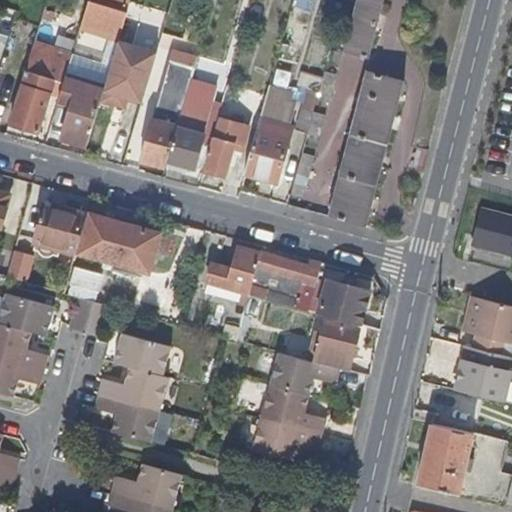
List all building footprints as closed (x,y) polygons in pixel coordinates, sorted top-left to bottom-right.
[(90,0),(82,27),(96,32),(104,0),(90,0)] [(118,0),(104,0),(96,32),(109,35),(118,0)] [(129,0),(118,0),(109,35),(120,39),(132,1),(129,0)] [(358,0),(357,5),(344,2),(338,22),(352,25),(346,50),(367,56),(381,0),(358,0)] [(381,0),(367,56),(369,57),(384,0),(381,0)] [(81,33),(76,48),(96,56),(101,40),(81,33)] [(103,99),(127,107),(130,96),(144,101),(159,51),(120,39),(106,89),(104,95),(103,99)] [(31,53),(10,123),(40,132),(51,94),(38,89),(41,80),(45,82),(49,71),(39,68),(43,57),(31,53)] [(61,96),(67,78),(70,66),(43,57),(39,68),(49,71),(45,82),(41,80),(38,89),(51,94),(61,96)] [(172,63),(143,160),(167,167),(170,159),(179,127),(193,75),(195,69),(172,63)] [(364,224),(401,79),(368,71),(330,216),(364,224)] [(179,127),(170,159),(196,166),(219,82),(193,75),(179,127)] [(61,96),(60,99),(75,103),(81,81),(67,78),(61,96)] [(401,79),(364,224),(367,225),(405,80),(401,79)] [(75,103),(64,137),(89,145),(103,99),(104,95),(106,89),(81,81),(75,103)] [(308,88),(290,124),(312,135),(330,99),(308,88)] [(251,125),(223,117),(208,170),(226,175),(235,142),(246,144),(251,125)] [(259,128),(246,172),(278,181),(291,137),(259,128)] [(315,154),(302,151),(293,183),(306,187),(315,154)] [(0,227),(2,228),(9,205),(8,205),(11,193),(0,189),(0,227)] [(77,250),(87,217),(44,205),(35,238),(37,239),(55,244),(77,250)] [(471,243),(511,253),(511,213),(480,206),(471,243)] [(91,213),(80,251),(97,256),(96,258),(122,266),(123,263),(151,270),(161,232),(91,213)] [(55,244),(37,239),(35,247),(53,252),(55,244)] [(250,294),(262,252),(241,246),(235,268),(215,263),(210,283),(250,294)] [(7,277),(28,282),(35,256),(13,251),(7,277)] [(257,286),(286,294),(290,280),(301,284),(302,280),(307,281),(311,266),(265,254),(257,286)] [(76,267),(72,283),(98,291),(103,274),(76,267)] [(320,314),(361,325),(370,291),(329,280),(320,314)] [(0,320),(0,321),(31,331),(40,333),(45,317),(52,319),(56,306),(8,292),(0,320)] [(310,311),(314,296),(308,295),(307,299),(286,294),(283,304),(310,311)] [(511,303),(472,295),(469,310),(473,310),(471,316),(467,316),(464,329),(477,332),(474,345),(511,353),(511,303)] [(71,328),(87,332),(95,301),(79,297),(71,328)] [(102,336),(110,305),(95,301),(87,332),(102,336)] [(45,317),(40,333),(47,335),(52,319),(45,317)] [(0,355),(44,368),(48,353),(27,348),(31,331),(0,321),(0,355)] [(342,369),(349,370),(359,328),(326,321),(317,361),(342,369)] [(128,368),(161,376),(170,347),(121,334),(118,346),(125,348),(120,365),(128,368)] [(457,388),(505,398),(511,369),(511,367),(510,367),(511,358),(511,353),(474,345),(467,343),(457,388)] [(125,348),(118,346),(113,363),(120,365),(125,348)] [(342,369),(317,361),(281,352),(272,385),(312,395),(316,378),(338,383),(342,369)] [(0,390),(14,394),(19,377),(40,382),(44,368),(0,355),(0,390)] [(98,394),(159,410),(168,378),(161,376),(128,368),(124,385),(102,379),(98,394)] [(302,426),(325,431),(328,418),(307,411),(312,395),(272,385),(263,415),(302,426)] [(112,430),(150,441),(159,410),(98,394),(94,408),(116,414),(112,430)] [(255,448),(294,459),(299,441),(321,447),(325,431),(302,426),(263,415),(255,448)] [(460,491),(474,431),(433,421),(419,482),(460,491)] [(0,431),(0,465),(17,471),(22,455),(0,449),(0,448),(4,433),(0,431)] [(478,433),(470,459),(496,467),(505,441),(478,433)] [(174,507),(184,474),(144,464),(139,482),(117,476),(113,490),(167,504),(174,507)] [(17,471),(0,465),(0,482),(13,486),(17,471)] [(172,511),(174,507),(167,504),(113,490),(109,504),(132,510),(131,511),(172,511)]
